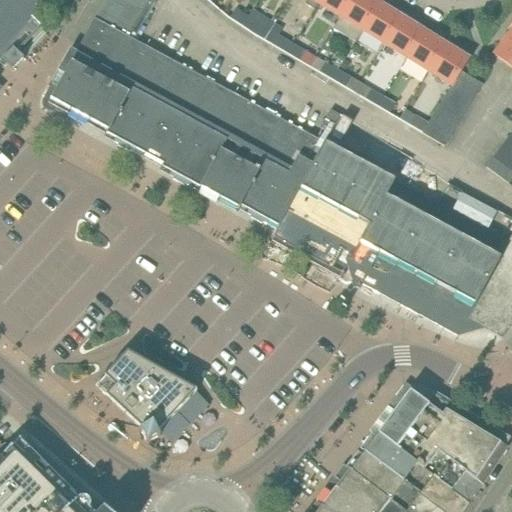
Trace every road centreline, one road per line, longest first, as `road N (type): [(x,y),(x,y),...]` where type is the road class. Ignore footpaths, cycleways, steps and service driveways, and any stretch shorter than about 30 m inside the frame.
road 1 (unclassified): [(185,0),(220,31),(511,212)]
road 2 (tertiary): [(281,454),(382,356),(403,353),(500,392)]
road 3 (secondary): [(106,457),(0,367)]
